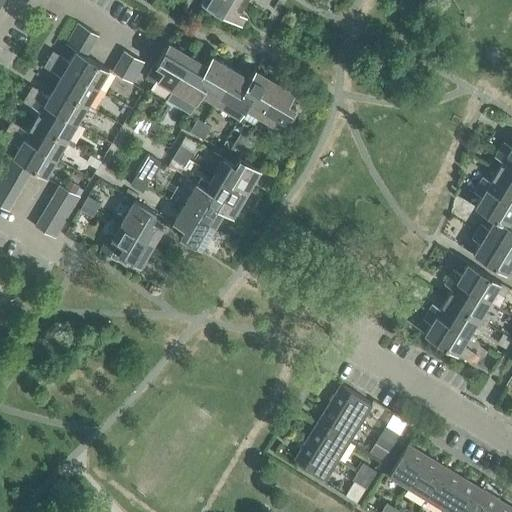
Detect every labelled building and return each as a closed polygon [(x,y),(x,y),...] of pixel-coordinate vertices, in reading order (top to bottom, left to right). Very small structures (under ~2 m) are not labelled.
[(201,0),(200,2),(241,26),(246,18),(238,13),(244,3),(239,0),(201,0)] [(71,33),(92,45),(98,35),(77,22),(71,33)] [(92,45),(71,33),(65,43),(86,55),(92,45)] [(154,62),(145,77),(154,82),(150,89),(166,98),(191,56),(167,42),(155,63),(154,62)] [(47,58),(97,87),(108,69),(75,49),(68,60),(52,50),(47,58)] [(117,60),(138,72),(144,62),(123,49),(117,60)] [(191,56),(166,98),(190,112),(201,93),(200,93),(207,81),(199,77),(206,65),(205,64),(191,56)] [(201,93),(215,102),(234,69),(210,56),(205,64),(206,65),(199,77),(207,81),(200,93),(201,93)] [(87,105),(97,87),(47,58),(43,66),(60,75),(54,85),(87,105)] [(132,83),(138,72),(117,60),(111,70),(132,83)] [(234,69),(215,102),(239,116),(244,107),(244,106),(250,94),(243,90),(249,78),(234,69)] [(244,106),(244,107),(259,115),(278,83),(254,69),(249,78),(243,90),(250,94),(244,106)] [(294,92),(278,83),(259,115),(282,129),(295,108),(287,104),(294,92)] [(77,122),(87,105),(54,85),(48,95),(31,86),(27,93),(77,122)] [(66,140),(77,122),(27,93),(22,101),(39,110),(33,120),(66,140)] [(139,129),(145,133),(153,121),(146,117),(139,129)] [(189,130),(196,134),(203,122),(197,118),(189,130)] [(56,157),(66,140),(33,120),(27,130),(10,121),(6,128),(56,157)] [(145,133),(152,137),(159,125),(153,121),(145,133)] [(196,134),(203,138),(210,126),(203,122),(196,134)] [(18,145),(11,156),(32,168),(45,176),(56,157),(6,128),(2,136),(18,145)] [(238,149),(246,137),(239,133),(232,145),(238,149)] [(246,137),(238,149),(245,153),(253,141),(246,137)] [(511,142),(510,145),(502,141),(498,148),(511,156),(511,142)] [(192,151),(179,144),(175,151),(188,158),(192,151)] [(496,171),(511,180),(511,156),(498,148),(493,156),(502,161),(496,171)] [(184,165),(188,158),(175,151),(172,157),(184,165)] [(147,153),(133,177),(146,184),(160,160),(147,153)] [(89,154),(85,162),(96,168),(100,161),(89,154)] [(5,167),(26,179),(32,168),(11,156),(5,167)] [(213,173),(245,192),(259,168),(238,156),(234,163),(222,157),(213,173)] [(0,175),(0,177),(20,189),(26,179),(5,167),(0,175)] [(477,183),(511,204),(511,180),(496,171),(490,181),(481,176),(477,183)] [(213,173),(208,182),(201,178),(198,183),(205,187),(204,188),(216,195),(211,202),(223,209),(223,210),(232,216),(245,192),(213,173)] [(0,191),(14,200),(20,189),(0,177),(0,191)] [(146,184),(133,177),(129,184),(142,191),(146,184)] [(67,181),(64,187),(74,193),(78,187),(67,181)] [(214,225),(223,210),(223,209),(211,202),(216,195),(204,188),(205,187),(198,183),(196,182),(182,206),(214,225)] [(511,216),(511,204),(477,183),(472,191),(480,195),(474,206),(493,218),(494,217),(511,227),(511,217),(511,216)] [(73,206),(79,196),(74,193),(64,187),(58,184),(52,194),(73,206)] [(14,200),(0,191),(0,205),(8,210),(14,200)] [(67,217),(73,206),(52,194),(46,204),(67,217)] [(83,202),(96,209),(100,202),(87,195),(83,202)] [(120,223),(152,242),(162,226),(151,219),(155,212),(134,199),(120,223)] [(92,215),(96,209),(83,202),(79,208),(92,215)] [(40,215),(61,227),(67,217),(46,204),(40,215)] [(214,225),(182,206),(172,222),(183,228),(179,236),(188,241),(200,248),(214,225)] [(55,237),(61,227),(40,215),(34,225),(55,237)] [(475,230),(511,251),(511,227),(494,217),(493,218),(488,227),(480,222),(475,230)] [(152,242),(120,223),(111,238),(107,236),(101,247),(101,248),(100,251),(101,252),(100,254),(105,257),(108,251),(117,257),(119,254),(138,266),(152,242)] [(472,253),(511,276),(511,265),(510,264),(511,260),(511,251),(475,230),(471,237),(479,242),(472,253)] [(452,268),(447,275),(488,300),(494,290),(502,295),(508,287),(466,262),(460,273),(452,268)] [(451,288),(445,298),(486,322),(491,315),(483,310),(488,300),(447,275),(443,283),(451,288)] [(426,310),(467,335),(473,325),(481,330),(486,322),(445,298),(439,308),(431,303),(426,310)] [(430,323),(423,333),(464,358),(470,350),(461,345),(467,335),(426,310),(422,318),(430,323)] [(470,350),(464,358),(473,363),(478,355),(470,350)] [(328,402),(359,420),(371,402),(340,383),(328,402)] [(348,439),(359,420),(328,402),(317,420),(348,439)] [(337,457),(348,439),(317,420),(306,439),(337,457)] [(380,433),(393,440),(398,432),(385,425),(380,433)] [(393,440),(380,433),(369,451),(381,458),(393,440)] [(325,477),(337,457),(306,439),(294,458),(325,477)] [(407,486),(426,455),(407,443),(388,474),(407,486)] [(426,497),(445,466),(426,455),(407,486),(426,497)] [(358,470),(370,477),(374,470),(362,462),(358,470)] [(445,466),(426,497),(444,508),(463,477),(445,466)] [(370,477),(358,470),(352,479),(364,486),(370,477)] [(466,511),(481,488),(463,477),(444,508),(450,511),(466,511)] [(466,511),(491,511),(499,499),(481,488),(466,511)] [(491,511),(511,511),(511,507),(499,499),(491,511)] [(391,511),(395,507),(387,502),(380,511),(391,511)]
